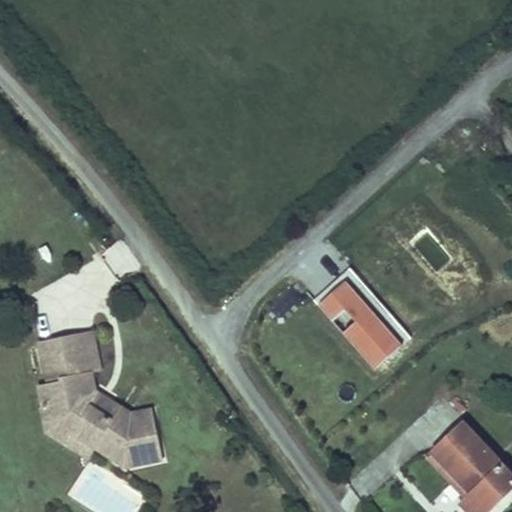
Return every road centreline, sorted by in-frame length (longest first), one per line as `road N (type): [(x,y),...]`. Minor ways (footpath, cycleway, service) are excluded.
road 1 (residential): [(336,511),(101,191),(0,76)]
road 2 (unknown): [(204,330),(424,140)]
